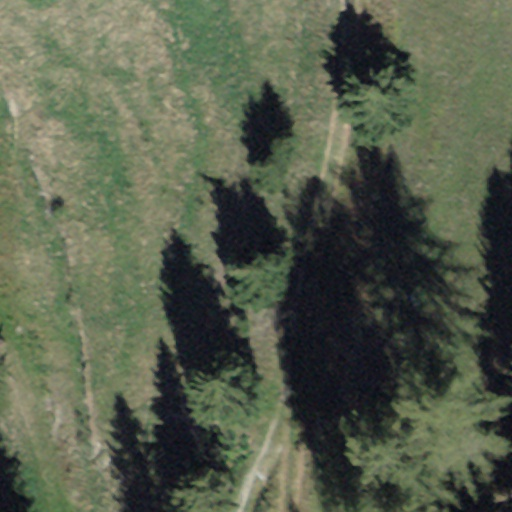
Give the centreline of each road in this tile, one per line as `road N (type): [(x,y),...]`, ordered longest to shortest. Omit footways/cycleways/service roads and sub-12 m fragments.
road 1 (track): [(354,0),(356,79),(299,407)]
road 2 (track): [(67,511),(0,321)]
